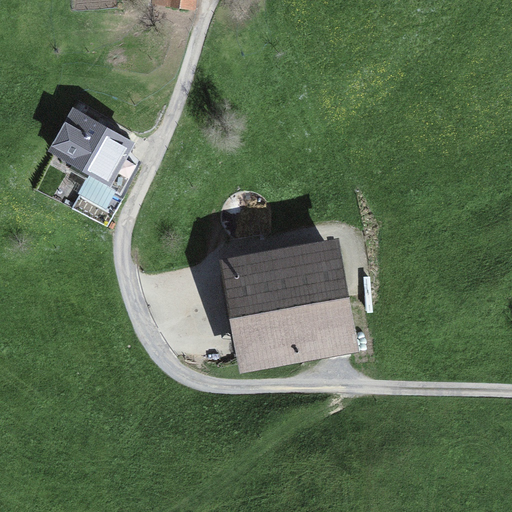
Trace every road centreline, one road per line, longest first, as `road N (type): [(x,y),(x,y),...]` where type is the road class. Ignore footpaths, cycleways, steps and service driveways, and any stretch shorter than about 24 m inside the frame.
road 1 (track): [(211,0),(124,241),(134,308),(159,353),(182,377),(232,389),(511,391)]
road 2 (track): [(178,511),(354,387)]
